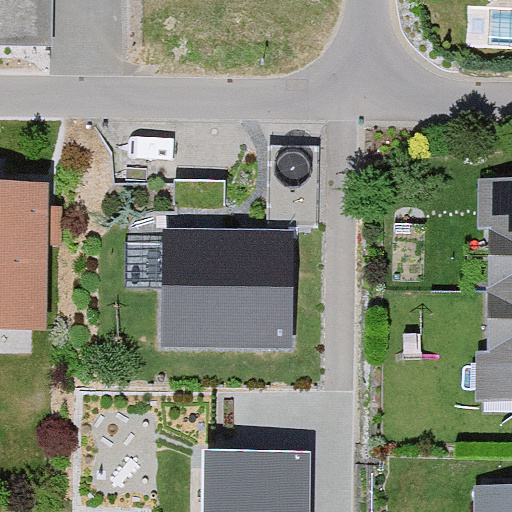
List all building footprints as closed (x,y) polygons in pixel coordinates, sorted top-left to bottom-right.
[(38,0),(0,0),(0,35),(38,36),(38,0)] [(319,151),(267,151),(266,209),(318,210),(319,151)] [(473,281),(511,281),(511,167),(474,167),(473,281)] [(0,315),(40,316),(41,183),(0,182),(0,315)] [(304,239),(169,237),(167,358),(302,361),(303,297),(304,239)] [(511,281),(473,281),(472,396),(511,395),(511,281)] [(302,511),(304,451),(208,450),(207,511),(302,511)] [(467,511),(511,511),(511,473),(467,474),(467,511)]
